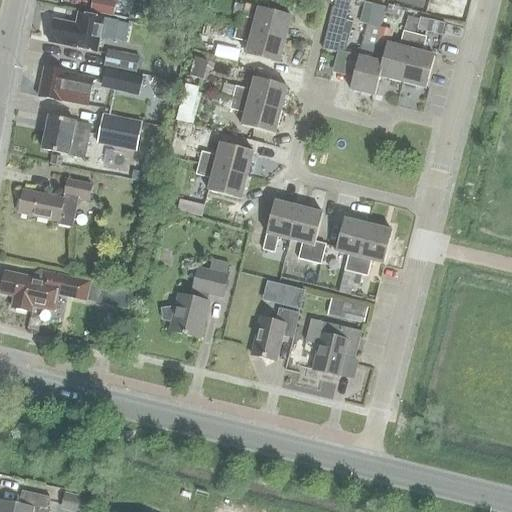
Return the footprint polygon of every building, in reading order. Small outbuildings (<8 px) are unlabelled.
[(114,7),(115,2),(115,0),(92,0),(90,12),(112,16),(114,7)] [(368,1),(363,19),(400,28),(404,11),(368,1)] [(429,13),(468,23),(471,11),(432,1),(429,13)] [(239,16),(236,28),(284,40),(290,17),(257,8),(254,20),(239,16)] [(48,43),(96,53),(99,38),(113,41),(117,22),(77,14),(75,25),(53,20),(48,43)] [(333,19),(326,46),(340,50),(346,23),(333,19)] [(358,57),(349,90),(373,97),(378,77),(386,48),(385,48),(374,45),(378,29),(366,26),(358,57)] [(284,40),(236,28),(233,39),(248,43),(245,55),(278,64),(284,40)] [(386,48),(378,77),(401,83),(414,35),(407,33),(403,32),(398,47),(388,45),(386,44),(385,48),(386,48)] [(414,35),(401,83),(425,89),(434,57),(421,53),(425,38),(414,35)] [(103,66),(134,73),(137,60),(106,53),(103,66)] [(44,69),(38,97),(60,102),(60,101),(68,103),(87,107),(92,79),(74,75),(66,74),(66,73),(44,69)] [(105,70),(101,85),(138,94),(142,78),(105,70)] [(235,87),(232,98),(280,110),(286,87),(253,78),(250,91),(235,87)] [(176,120),(189,124),(198,88),(185,85),(176,120)] [(244,114),(241,127),(274,135),(280,110),(232,98),(229,110),(244,114)] [(135,153),(141,122),(102,115),(96,145),(135,153)] [(68,155),(83,158),(90,127),(74,124),(74,123),(49,117),(42,150),(68,155)] [(201,152),(198,164),(246,176),(252,154),(219,145),(216,156),(201,152)] [(246,176),(198,164),(195,175),(210,179),(207,191),(240,200),(246,176)] [(88,201),(91,185),(67,180),(63,199),(23,191),(19,213),(58,222),(57,225),(72,228),(77,199),(88,201)] [(265,235),(262,249),(261,251),(264,251),(273,254),(277,238),(289,241),(297,208),(273,202),(265,235)] [(321,215),(297,208),(289,241),(301,244),(297,260),(320,266),(325,245),(314,242),(321,215)] [(343,219),(334,253),(347,257),(344,271),(355,274),(368,226),(344,220),(343,219)] [(391,232),(368,226),(355,274),(366,277),(370,262),(383,265),(391,232)] [(175,306),(160,309),(162,321),(171,323),(169,332),(198,339),(208,303),(205,302),(207,295),(221,298),(227,276),(225,276),(228,264),(211,260),(209,272),(197,269),(189,298),(178,295),(175,306)] [(0,293),(14,296),(11,308),(31,312),(32,306),(53,310),(56,295),(87,302),(91,282),(40,270),(28,277),(20,275),(20,276),(4,273),(0,293)] [(272,280),(268,300),(306,309),(310,289),(272,280)] [(365,309),(342,304),(330,301),(327,315),(362,322),(365,309)] [(292,339),(298,314),(278,310),(275,322),(260,319),(251,356),(274,362),(281,336),(292,339)] [(310,320),(304,342),(318,345),(312,371),(337,377),(342,358),(354,361),(361,332),(336,326),(334,338),(322,335),(325,323),(310,320)] [(46,511),(50,498),(21,492),(18,506),(0,501),(0,511),(46,511)] [(61,506),(82,511),(85,497),(64,492),(61,506)]
